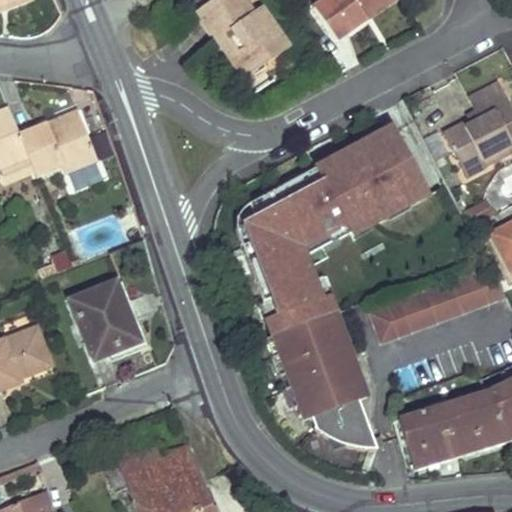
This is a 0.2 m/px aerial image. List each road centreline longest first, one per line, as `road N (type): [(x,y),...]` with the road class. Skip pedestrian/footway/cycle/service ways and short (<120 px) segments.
road 1 (tertiary): [(175,250),(230,414),(285,479),(330,499),(385,507),(511,495)]
road 2 (residential): [(493,16),(296,121),(253,133)]
road 3 (tertiary): [(121,92),(175,250)]
road 4 (unclassified): [(175,250),(208,181),(253,133)]
road 5 (residential): [(253,133),(216,124),(165,95),(121,92)]
